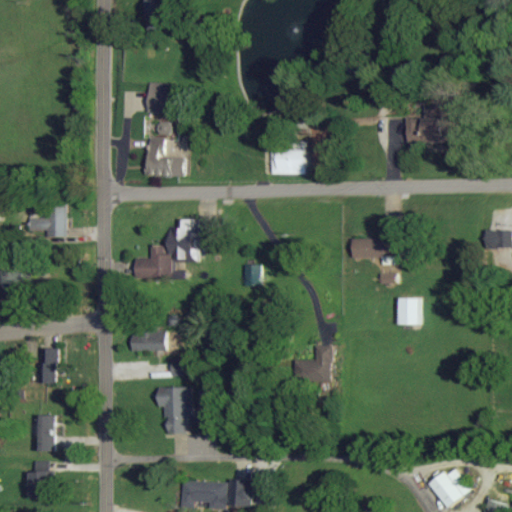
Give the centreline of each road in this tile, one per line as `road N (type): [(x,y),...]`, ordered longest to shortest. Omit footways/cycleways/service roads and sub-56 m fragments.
road 1 (tertiary): [(104,0),(105,511)]
road 2 (residential): [(103,194),(511,182)]
